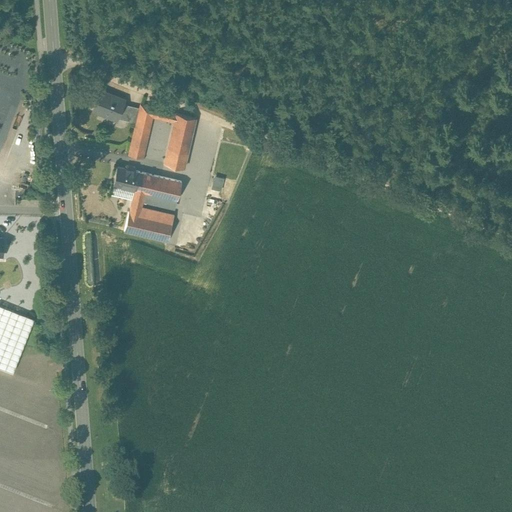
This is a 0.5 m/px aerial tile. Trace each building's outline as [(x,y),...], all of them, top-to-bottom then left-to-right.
[(108,96),(99,93),(93,110),(117,119),(124,100),(109,95),(108,96)] [(177,113),(141,103),(140,107),(136,122),(132,139),(145,142),(152,116),(175,122),(177,113)] [(140,107),(132,106),(129,120),(136,122),(140,107)] [(196,117),(177,113),(175,122),(164,163),(183,168),(196,117)] [(145,142),(132,139),(128,153),(142,157),(145,142)] [(125,167),(117,166),(112,184),(127,188),(132,170),(134,170),(134,167),(126,165),(125,167)] [(134,170),(132,170),(127,188),(135,189),(145,192),(153,193),(157,176),(134,170)] [(181,181),(157,176),(153,193),(177,199),(181,181)] [(222,189),(207,186),(205,197),(220,200),(222,189)] [(145,192),(135,189),(129,212),(128,212),(124,228),(168,239),(173,221),(140,213),(145,192)] [(0,367),(12,372),(33,318),(0,304),(0,367)]
